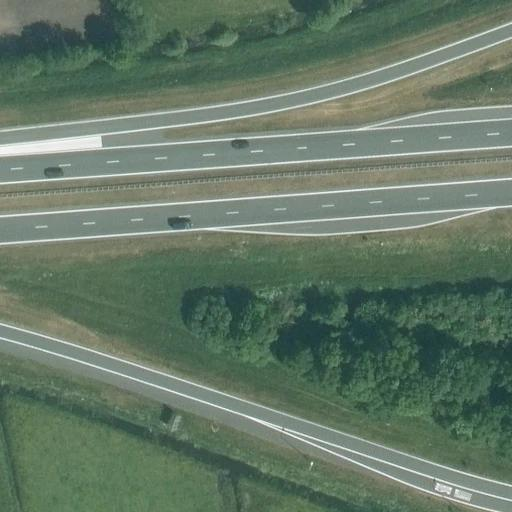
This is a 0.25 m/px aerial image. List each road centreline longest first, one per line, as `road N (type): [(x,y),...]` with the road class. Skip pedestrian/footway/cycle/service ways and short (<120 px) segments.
road 1 (trunk): [(0,332),(511,492)]
road 2 (trunk): [(511,32),(352,87),(271,105),(0,144)]
road 3 (trunk): [(0,229),(511,191)]
road 4 (trunk): [(511,133),(0,170)]
